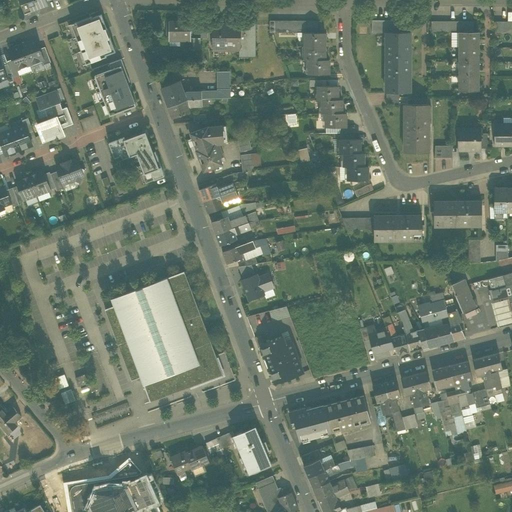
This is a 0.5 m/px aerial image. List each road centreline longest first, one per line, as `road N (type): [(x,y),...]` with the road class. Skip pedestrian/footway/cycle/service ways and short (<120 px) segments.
road 1 (residential): [(266,402),(157,113)]
road 2 (residential): [(511,164),(413,186),(385,163),(343,53),(342,0)]
road 3 (residential): [(511,337),(266,402)]
road 4 (residential): [(75,452),(266,402)]
road 5 (residential): [(0,174),(157,113)]
road 6 (residential): [(157,113),(116,0)]
